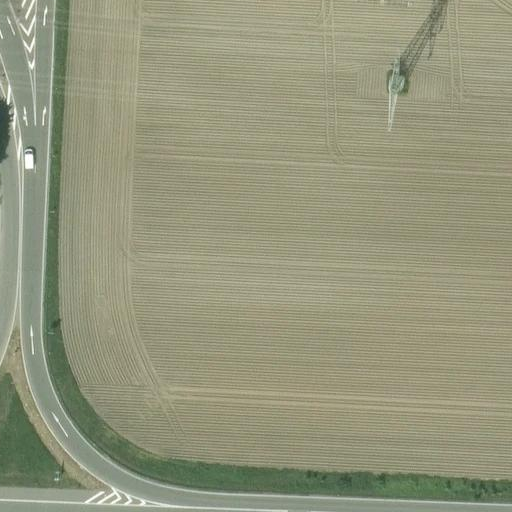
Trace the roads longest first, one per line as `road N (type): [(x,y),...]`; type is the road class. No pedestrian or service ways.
road 1 (motorway): [(214,511),(119,481),(79,454),(55,424),(33,372),(28,331),(35,158)]
road 2 (motorway): [(0,120),(10,198),(0,331)]
road 3 (motorway): [(35,158),(48,0)]
road 4 (motorway): [(35,158),(0,17)]
